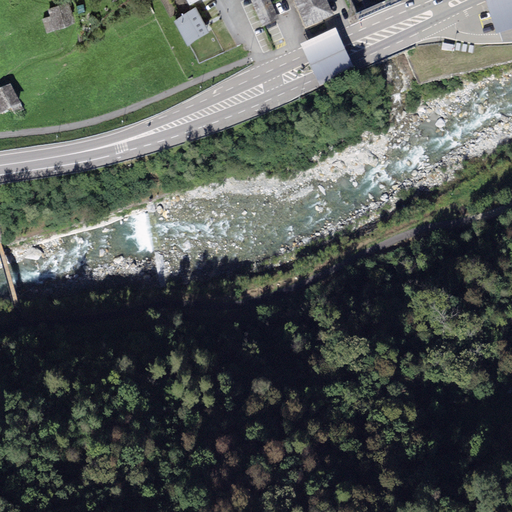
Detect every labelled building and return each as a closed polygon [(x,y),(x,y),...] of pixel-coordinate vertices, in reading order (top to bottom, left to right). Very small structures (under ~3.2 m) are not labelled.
[(68,0),(48,7),(51,15),(43,17),(47,29),(75,20),(68,0)] [(190,7),(189,0),(170,0),(178,12),(190,7)] [(269,0),(251,0),(262,26),(278,20),(269,0)] [(334,18),(326,0),(293,0),(307,30),(334,18)] [(511,0),(485,0),(496,35),(511,29),(511,0)] [(178,12),(174,14),(189,41),(210,31),(195,4),(190,7),(178,12)] [(336,28),(300,44),(320,89),(355,73),(354,69),(336,28)] [(212,30),(210,31),(189,41),(199,62),(224,52),(212,30)] [(24,109),(10,84),(0,89),(0,113),(10,108),(14,115),(24,109)]
